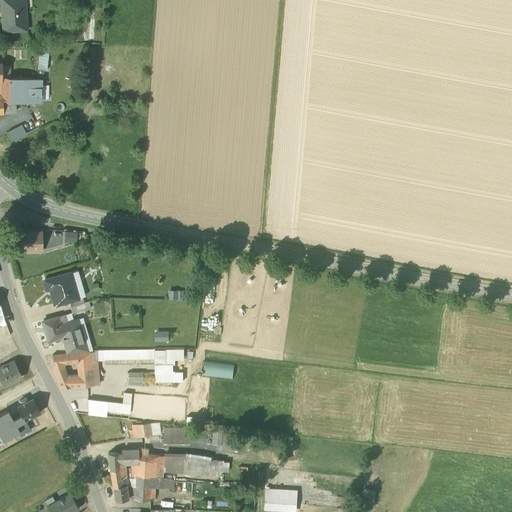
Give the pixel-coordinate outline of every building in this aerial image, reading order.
[(24,0),(1,0),(2,11),(5,11),(6,31),(27,29),(24,0)] [(47,69),(50,44),(41,44),(38,68),(47,69)] [(97,49),(87,47),(85,57),(95,58),(97,49)] [(17,99),(22,98),(23,78),(4,78),(4,96),(1,96),(1,99),(17,99)] [(42,79),(23,78),(22,98),(42,99),(42,79)] [(2,112),(8,112),(17,111),(17,99),(1,99),(2,112)] [(26,136),(21,125),(8,131),(13,142),(26,136)] [(77,234),(66,232),(65,241),(76,242),(77,234)] [(41,234),(16,234),(16,248),(27,248),(36,248),(40,248),(41,234)] [(71,272),(44,280),(47,290),(50,289),(55,305),(69,301),(78,298),(78,297),(71,272)] [(78,298),(69,301),(71,307),(84,303),(82,296),(78,297),(78,298)] [(84,303),(71,307),(73,313),(86,309),(84,303)] [(66,315),(59,317),(61,326),(69,323),(66,315)] [(58,317),(44,321),(48,334),(46,335),(48,342),(63,338),(65,337),(63,331),(61,326),(59,317),(58,317)] [(80,326),(63,331),(65,337),(63,338),(67,354),(87,351),(80,326)] [(168,332),(154,331),(154,341),(168,341),(168,332)] [(184,349),(155,350),(155,358),(155,365),(173,364),(175,364),(175,359),(184,359),(184,349)] [(155,358),(155,350),(94,351),(94,352),(95,361),(104,361),(104,359),(155,358)] [(98,386),(96,368),(95,361),(94,352),(74,354),(75,363),(78,363),(80,377),(75,377),(76,388),(98,386)] [(74,354),(52,357),(54,370),(62,389),(70,388),(76,388),(75,377),(67,378),(67,377),(64,369),(64,365),(75,363),(74,354)] [(14,362),(0,368),(0,377),(0,379),(4,386),(21,378),(14,362)] [(203,362),(202,376),(232,377),(232,363),(203,362)] [(173,364),(155,365),(156,382),(173,381),(173,364)] [(121,403),(88,400),(86,416),(106,418),(107,411),(129,413),(130,394),(122,393),(121,403)] [(33,399),(27,402),(26,399),(20,402),(22,405),(17,407),(22,415),(25,422),(40,414),(33,399)] [(0,416),(0,434),(3,441),(19,432),(16,427),(12,420),(8,412),(0,416)] [(12,420),(16,427),(25,422),(22,415),(12,420)] [(157,423),(132,426),(134,437),(158,434),(157,423)] [(226,431),(224,449),(229,450),(237,451),(239,432),(226,431)] [(122,453),(109,454),(110,469),(119,469),(119,471),(120,478),(126,478),(125,471),(124,463),(130,462),(137,463),(138,463),(138,454),(138,450),(122,451),(122,453)] [(148,455),(138,454),(138,463),(137,463),(136,471),(136,475),(154,477),(157,456),(148,455)] [(202,455),(186,454),(185,460),(184,472),(201,474),(202,455)] [(230,461),(202,455),(201,474),(221,476),(222,471),(230,472),(230,461)] [(165,456),(157,456),(154,477),(160,478),(162,478),(163,472),(164,460),(165,456)] [(185,460),(164,460),(163,472),(184,474),(184,472),(185,460)] [(126,478),(120,478),(119,471),(119,469),(110,469),(113,489),(114,488),(116,501),(129,499),(127,488),(126,485),(127,485),(126,478)] [(154,477),(136,475),(136,478),(136,485),(154,487),(154,477)] [(162,478),(160,478),(159,488),(168,488),(169,478),(162,478)] [(154,487),(136,485),(135,488),(135,499),(153,501),(154,487)] [(135,488),(127,488),(129,499),(135,499),(135,488)] [(293,491),(265,489),(264,508),(292,510),(293,491)] [(70,494),(47,507),(49,511),(75,511),(79,510),(70,494)] [(374,497),(362,494),(359,505),(371,508),(374,497)]
